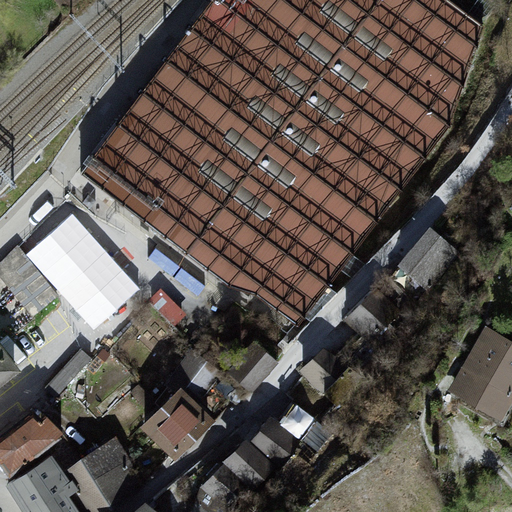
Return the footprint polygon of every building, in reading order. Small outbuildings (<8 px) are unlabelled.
[(49,0),(65,17),(73,12),(72,3),(71,0),(49,0)] [(469,29),(434,0),(211,0),(81,171),(294,336),(444,130),(469,29)] [(80,214),(49,240),(111,312),(142,285),(80,214)] [(402,261),(428,287),(460,255),(434,229),(402,261)] [(398,315),(375,293),(348,320),(370,342),(398,315)] [(511,395),(511,340),(493,330),(457,394),(500,418),(511,395)] [(249,389),(278,361),(259,342),(231,371),(249,389)] [(330,347),(306,371),(326,391),(350,367),(330,347)] [(0,348),(0,383),(17,370),(0,348)] [(171,372),(202,394),(219,369),(188,348),(171,372)] [(348,407),(370,390),(363,381),(341,398),(348,407)] [(178,391),(147,423),(177,452),(208,420),(178,391)] [(0,438),(0,458),(9,471),(58,438),(42,422),(37,424),(30,416),(0,438)] [(302,449),(274,421),(257,439),(285,467),(302,449)] [(229,462),(257,490),(276,471),(248,443),(229,462)] [(109,511),(131,497),(99,451),(68,473),(95,511),(109,511)] [(52,456),(9,483),(28,511),(80,511),(70,497),(76,493),(52,456)] [(251,495),(224,468),(209,484),(235,510),(251,495)]
